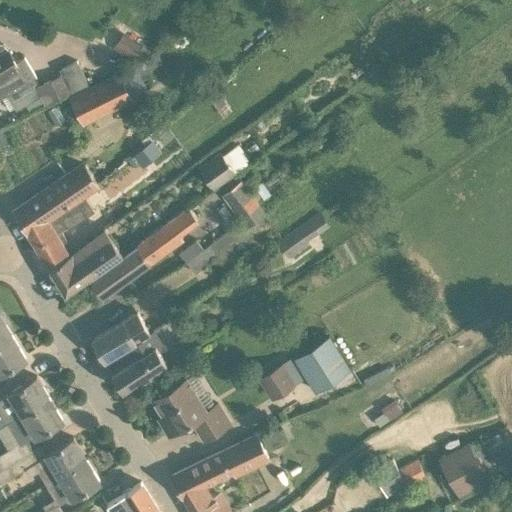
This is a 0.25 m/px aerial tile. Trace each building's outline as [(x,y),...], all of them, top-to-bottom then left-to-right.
[(129,62),(141,45),(123,32),(111,48),(129,62)] [(0,98),(7,95),(34,78),(37,77),(24,56),(15,62),(8,50),(8,49),(3,44),(0,43),(0,98)] [(155,51),(145,58),(152,68),(162,61),(155,51)] [(36,85),(40,96),(44,104),(88,84),(77,61),(59,69),(61,73),(38,84),(36,85)] [(82,122),(132,97),(121,74),(120,71),(69,95),(82,122)] [(36,85),(38,84),(34,78),(7,95),(16,111),(40,96),(36,85)] [(218,109),(226,103),(219,94),(211,101),(218,109)] [(162,151),(152,139),(133,154),(143,166),(162,151)] [(221,150),(198,166),(213,188),(236,172),(221,150)] [(29,232),(84,195),(83,194),(99,183),(86,165),(16,211),(29,232)] [(260,205),(242,180),(221,195),(240,219),(260,205)] [(49,267),(69,252),(58,233),(65,228),(67,229),(94,211),(84,195),(29,232),(49,267)] [(240,219),(241,221),(246,229),(249,227),(267,215),(266,213),(260,205),(240,219)] [(103,294),(183,238),(178,230),(197,217),(190,207),(92,278),(103,294)] [(309,220),(278,242),(289,258),(310,243),(309,240),(318,233),(309,220)] [(250,228),(249,227),(246,229),(241,221),(203,249),(187,262),(195,273),(217,256),(216,254),(250,228)] [(69,252),(49,267),(65,293),(122,252),(111,236),(76,262),(69,252)] [(186,261),(203,248),(196,239),(179,252),(186,261)] [(126,347),(150,332),(137,311),(92,339),(105,359),(126,347)] [(0,343),(13,336),(0,314),(0,343)] [(138,384),(155,373),(154,372),(167,363),(159,350),(165,347),(154,329),(150,332),(126,347),(133,359),(112,372),(123,390),(136,381),(138,384)] [(295,354),(282,362),(295,383),(307,375),(316,388),(351,366),(332,334),(296,356),(295,354)] [(0,384),(4,382),(0,374),(0,373),(26,358),(13,336),(0,343),(0,384)] [(295,383),(282,362),(259,376),(273,397),(295,383)] [(390,375),(387,367),(363,379),(366,386),(390,375)] [(0,404),(10,421),(50,397),(36,375),(9,392),(10,394),(0,400),(0,404)] [(208,407),(187,375),(154,397),(168,420),(163,423),(169,434),(192,420),(203,439),(231,422),(218,401),(208,407)] [(0,469),(36,448),(29,451),(24,443),(63,420),(50,397),(10,421),(0,427),(0,435),(8,449),(0,454),(0,469)] [(381,408),(384,412),(375,417),(380,425),(402,411),(394,399),(381,408)] [(262,437),(269,452),(290,442),(283,428),(262,437)] [(234,474),(239,472),(268,457),(257,435),(172,475),(186,499),(193,511),(230,511),(223,499),(219,501),(218,499),(210,502),(202,486),(233,470),(234,474)] [(46,484),(87,459),(73,437),(41,456),(36,448),(0,469),(0,482),(0,483),(26,468),(29,474),(37,469),(46,484)] [(511,446),(480,462),(471,444),(439,460),(458,495),(489,479),(487,476),(511,462),(511,446)] [(87,459),(46,484),(55,498),(43,505),(46,511),(43,511),(63,511),(59,504),(71,496),(72,498),(100,481),(87,459)] [(397,469),(405,484),(425,475),(418,459),(397,469)] [(158,511),(160,511),(141,481),(106,503),(111,511),(158,511)]
